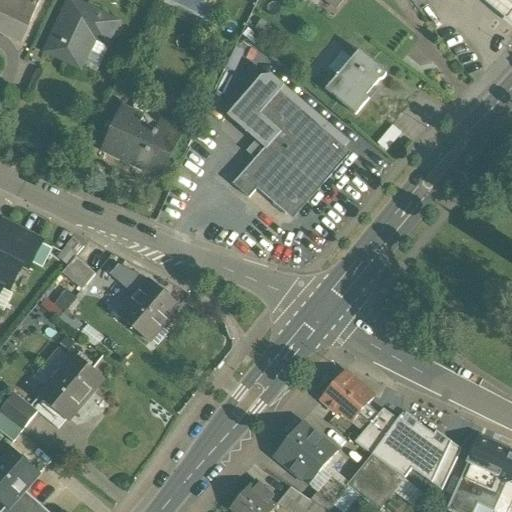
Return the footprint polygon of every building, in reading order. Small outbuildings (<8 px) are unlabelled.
[(42,0),(0,0),(0,13),(12,20),(13,18),(30,26),(42,0)] [(511,0),(480,0),(491,8),(511,26),(511,0)] [(118,25),(70,2),(45,55),(81,71),(96,38),(109,44),(118,25)] [(359,52),(325,92),(355,117),(368,101),(365,98),(379,83),(381,82),(384,80),(385,78),(385,75),(385,72),(383,70),(380,69),(378,69),(359,52)] [(138,80),(123,72),(112,96),(127,103),(138,80)] [(345,150),(278,93),(257,117),(279,136),(234,187),(249,200),(262,186),(272,195),(273,194),(291,210),(292,211),(292,210),(343,151),(345,150)] [(143,119),(123,110),(103,152),(162,180),(185,130),(163,120),(155,136),(139,128),(143,119)] [(42,242),(3,222),(0,227),(0,253),(22,265),(22,266),(28,269),(42,242)] [(73,239),(66,248),(77,257),(84,248),(73,239)] [(22,265),(0,253),(0,284),(3,286),(3,287),(9,290),(22,266),(22,265)] [(95,275),(75,259),(63,274),(83,291),(95,275)] [(150,282),(119,318),(149,343),(179,308),(150,282)] [(103,380),(74,356),(39,397),(43,401),(66,421),(68,422),(103,380)] [(375,398),(346,373),(321,401),(337,415),(339,412),(352,423),(359,415),(368,406),(375,398)] [(35,410),(15,395),(0,412),(0,415),(22,433),(38,413),(35,410)] [(66,421),(43,401),(35,410),(38,413),(58,430),(66,421)] [(368,406),(359,415),(371,425),(372,424),(379,416),(368,406)] [(383,411),(372,424),(371,425),(359,415),(352,423),(364,434),(356,443),(373,456),(376,458),(405,479),(412,471),(443,493),(461,452),(437,433),(434,437),(418,424),(414,430),(400,419),(398,421),(383,411)] [(22,433),(0,415),(0,432),(14,444),(22,433)] [(337,453),(302,423),(274,457),(309,487),(309,486),(322,472),(337,453)] [(511,473),(511,450),(481,437),(468,465),(508,483),(511,473)] [(39,475),(9,448),(0,458),(0,502),(7,509),(8,510),(23,493),(39,475)] [(376,458),(373,456),(347,487),(379,511),(405,479),(376,458)] [(508,483),(468,465),(447,511),(475,511),(478,505),(493,511),(494,511),(496,508),(503,493),(506,486),(508,483)] [(322,472),(309,486),(317,493),(333,506),(345,491),(322,472)] [(274,497),(258,485),(254,489),(250,486),(229,510),(231,511),(272,511),(276,508),(269,502),(274,497)] [(503,493),(496,508),(505,511),(509,511),(511,507),(511,488),(506,486),(503,493)] [(315,511),(318,508),(309,502),(310,502),(291,489),(281,500),(296,511),(315,511)] [(44,511),(23,493),(8,510),(7,509),(4,511),(44,511)] [(327,511),(333,506),(317,493),(310,502),(309,502),(318,508),(323,511),(327,511)]
